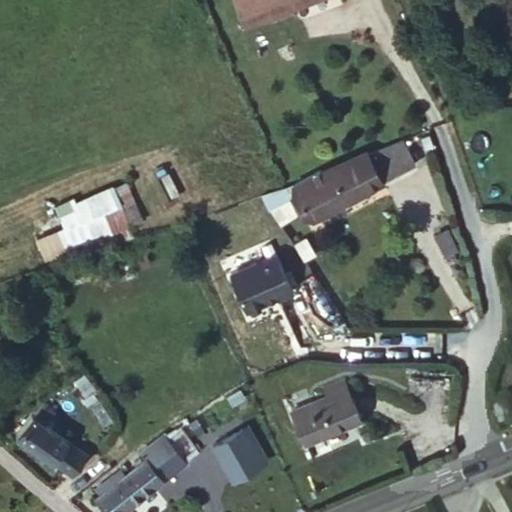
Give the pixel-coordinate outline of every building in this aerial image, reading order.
[(244,0),(227,7),(237,33),(326,0),(244,0)] [(398,152),(363,172),(373,191),(407,174),(398,152)] [(314,181),(286,195),(292,207),(303,227),(373,191),(363,172),(319,192),(314,181)] [(42,258),(143,221),(127,178),(54,205),(62,226),(34,236),(42,258)] [(259,198),(253,201),(265,219),(292,207),(286,195),(259,198)] [(106,281),(138,268),(133,249),(100,261),(106,281)] [(244,311),(293,292),(277,251),(228,270),(244,311)] [(97,278),(95,268),(65,275),(68,286),(97,278)] [(347,428),(332,390),(280,415),(295,451),(347,428)] [(10,441),(70,481),(85,459),(42,431),(50,420),(37,411),(32,419),(28,416),(10,441)] [(258,464),(239,431),(234,433),(254,467),(258,464)] [(206,449),(225,483),(254,467),(234,433),(206,449)] [(89,506),(94,511),(124,511),(177,468),(158,441),(132,457),(137,466),(89,506)]
